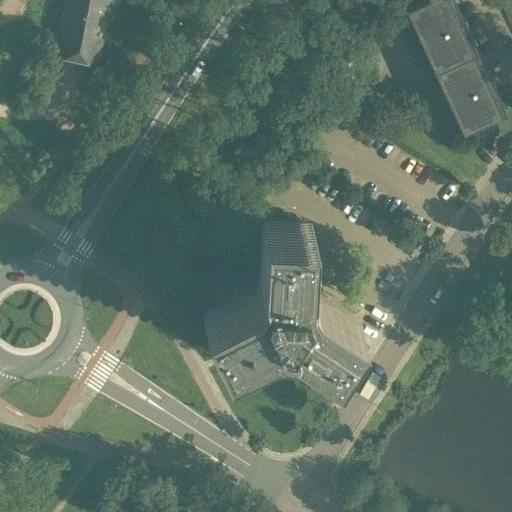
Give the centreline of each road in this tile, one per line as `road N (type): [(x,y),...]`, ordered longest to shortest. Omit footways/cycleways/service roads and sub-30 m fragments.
road 1 (residential): [(298,497),(495,189),(511,176)]
road 2 (primary): [(118,177),(237,0)]
road 3 (residential): [(298,497),(164,409)]
road 4 (primary): [(118,177),(37,272)]
road 5 (primary): [(61,288),(118,177)]
